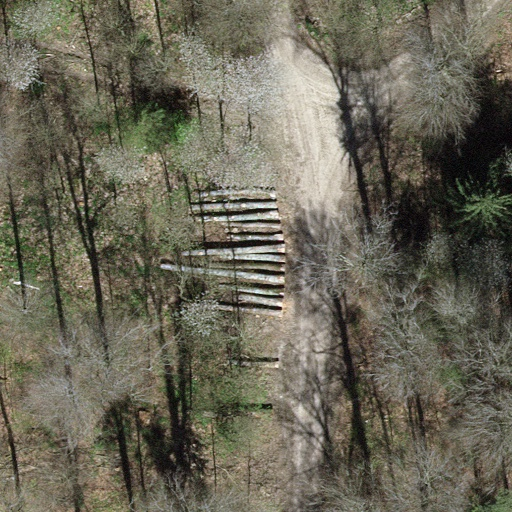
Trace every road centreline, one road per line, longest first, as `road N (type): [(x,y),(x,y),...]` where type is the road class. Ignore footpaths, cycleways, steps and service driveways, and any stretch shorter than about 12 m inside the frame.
road 1 (track): [(273,0),(329,132),(313,511)]
road 2 (track): [(329,132),(479,0)]
